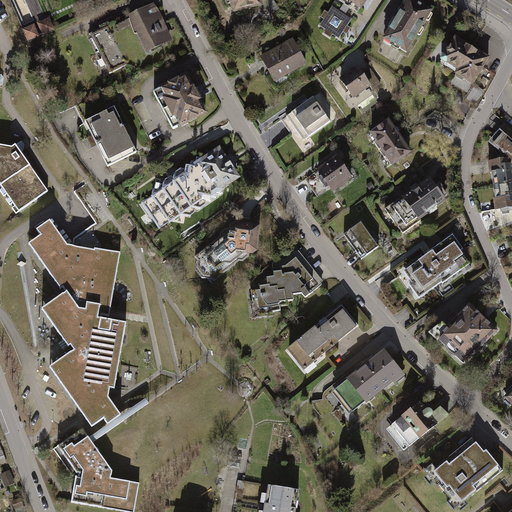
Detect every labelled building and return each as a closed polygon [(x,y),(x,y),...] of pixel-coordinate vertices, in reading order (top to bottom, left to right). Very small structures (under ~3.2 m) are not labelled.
[(263,0),(230,0),(235,16),(265,8),(263,0)] [(368,0),(344,0),(338,8),(332,4),(328,11),(325,9),(319,18),(323,20),(318,27),(325,31),(322,35),(330,40),(333,35),(339,39),(344,31),(347,33),(350,29),(346,26),(351,20),(346,17),(354,5),(362,10),(368,0)] [(434,11),(416,0),(408,0),(382,41),(406,56),(434,11)] [(153,3),(127,15),(147,54),(172,41),(153,3)] [(55,31),(49,18),(38,23),(43,36),(55,31)] [(39,37),(34,24),(22,29),(28,42),(39,37)] [(111,29),(91,39),(111,76),(130,66),(111,29)] [(294,37),(257,58),(274,87),(311,66),(294,37)] [(472,50),(456,40),(439,65),(456,76),(472,50)] [(491,61),(472,50),(456,76),(450,87),(468,98),(475,88),(491,61)] [(364,63),(339,79),(353,101),(375,87),(381,95),(387,90),(375,71),(371,73),(364,63)] [(189,76),(156,93),(166,110),(197,94),(189,76)] [(208,114),(197,94),(166,110),(177,130),(208,114)] [(316,95),(282,117),(300,144),(334,122),(316,95)] [(113,110),(84,123),(108,167),(136,154),(113,110)] [(390,122),(369,135),(380,152),(401,139),(390,122)] [(511,141),(501,132),(491,142),(511,160),(511,168),(511,141)] [(411,155),(401,139),(380,152),(391,168),(411,155)] [(244,181),(220,144),(182,170),(173,175),(166,180),(153,189),(151,197),(170,226),(177,226),(187,219),(199,211),(207,206),(244,181)] [(21,150),(0,146),(0,184),(18,212),(49,191),(31,163),(21,150)] [(355,180),(338,158),(317,173),(333,196),(355,180)] [(511,160),(489,162),(492,187),(511,184),(511,171),(511,168),(511,160)] [(432,182),(405,202),(421,224),(448,204),(432,182)] [(511,211),(511,184),(492,187),(495,214),(511,211)] [(68,243),(50,219),(38,228),(42,234),(30,242),(65,295),(41,310),(73,352),(50,370),(93,428),(106,419),(111,425),(123,415),(111,398),(124,323),(110,321),(122,253),(107,250),(95,228),(68,243)] [(257,255),(260,225),(229,221),(227,236),(194,259),(196,271),(203,280),(214,283),(238,264),(243,264),(249,257),(257,255)] [(382,249),(363,222),(344,235),(363,262),(382,249)] [(397,275),(418,303),(470,266),(464,256),(455,244),(451,238),(434,250),(418,261),(397,275)] [(322,285),(297,256),(286,267),(281,267),(280,273),(274,272),(273,278),(266,279),(267,287),(260,288),(259,292),(255,292),(258,317),(282,313),(281,305),(294,302),(294,296),(301,295),(306,298),(322,285)] [(295,341),(284,350),(303,374),(338,346),(360,329),(341,305),(295,341)] [(475,309),(445,338),(467,360),(497,332),(475,309)] [(404,375),(385,351),(346,381),(332,391),(351,415),(365,405),(404,375)] [(511,390),(502,401),(511,411),(511,390)] [(386,429),(405,452),(410,448),(420,440),(437,425),(448,416),(440,406),(432,413),(421,400),(400,417),(391,425),(386,429)] [(73,444),(64,450),(71,460),(75,458),(83,471),(81,487),(77,486),(75,496),(74,504),(127,511),(135,511),(140,483),(131,482),(112,479),(113,472),(89,438),(76,447),(73,444)] [(484,454),(476,445),(450,467),(446,463),(436,471),(433,466),(426,472),(456,507),(502,468),(488,451),(484,454)] [(16,483),(10,470),(0,474),(6,487),(16,483)] [(298,511),(302,492),(265,486),(260,511),(298,511)] [(24,506),(21,497),(12,501),(15,509),(24,506)]
